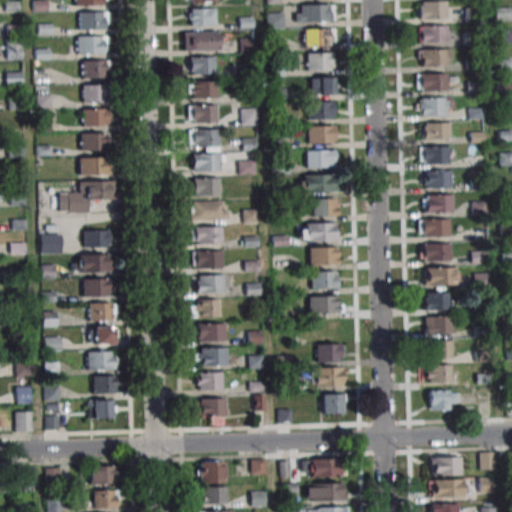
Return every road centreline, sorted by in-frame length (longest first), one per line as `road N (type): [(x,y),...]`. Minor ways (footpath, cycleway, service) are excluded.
road 1 (residential): [(0,450),(511,433)]
road 2 (residential): [(382,511),(370,0)]
road 3 (residential): [(141,0),(149,446)]
